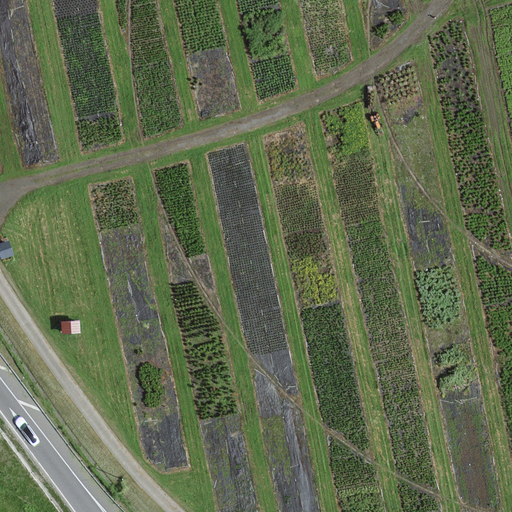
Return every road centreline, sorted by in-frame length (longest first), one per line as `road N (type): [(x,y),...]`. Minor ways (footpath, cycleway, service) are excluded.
road 1 (track): [(176,511),(103,432),(0,281)]
road 2 (motorway): [(91,511),(0,392)]
